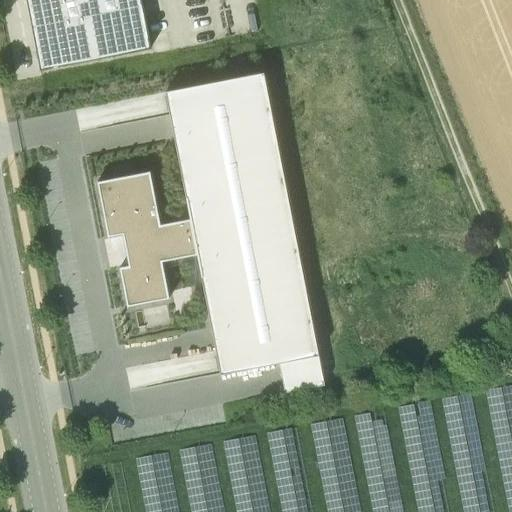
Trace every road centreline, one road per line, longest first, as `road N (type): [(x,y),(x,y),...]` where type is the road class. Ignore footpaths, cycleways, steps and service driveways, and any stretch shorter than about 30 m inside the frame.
road 1 (track): [(511,292),(396,0)]
road 2 (tertiary): [(46,511),(0,271)]
